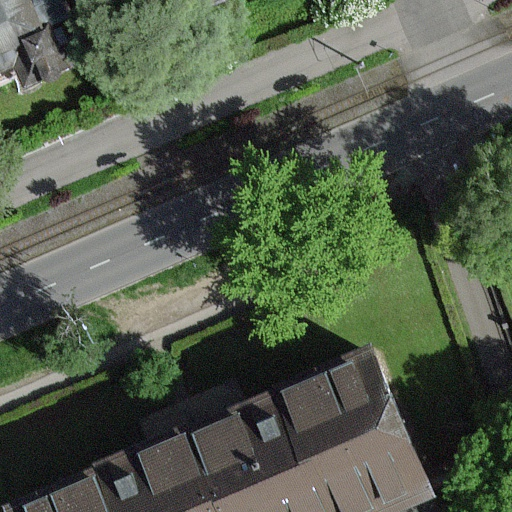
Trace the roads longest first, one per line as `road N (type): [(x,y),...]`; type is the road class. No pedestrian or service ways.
road 1 (tertiary): [(423,124),(0,307)]
road 2 (residential): [(423,124),(511,416)]
